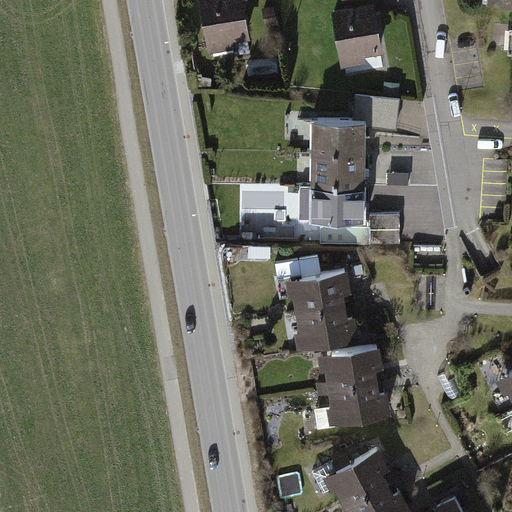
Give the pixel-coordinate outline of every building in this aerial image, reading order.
[(244,0),(199,0),(206,57),(251,52),(244,0)] [(338,66),(385,61),(377,0),(342,0),(343,5),(332,6),(338,66)] [(274,7),(263,9),(267,26),(278,24),(274,7)] [(394,95),(354,90),(351,115),(391,120),(394,95)] [(364,218),(364,121),(320,120),(320,183),(302,183),(302,217),(364,218)] [(395,211),(367,210),(366,240),(394,241),(395,211)] [(359,334),(349,265),(285,274),(295,343),(359,334)] [(330,416),(390,407),(381,341),(321,350),(330,416)] [(511,369),(498,378),(511,402),(511,369)] [(399,511),(412,505),(378,443),(325,472),(347,511),(399,511)] [(464,511),(455,493),(416,511),(464,511)]
